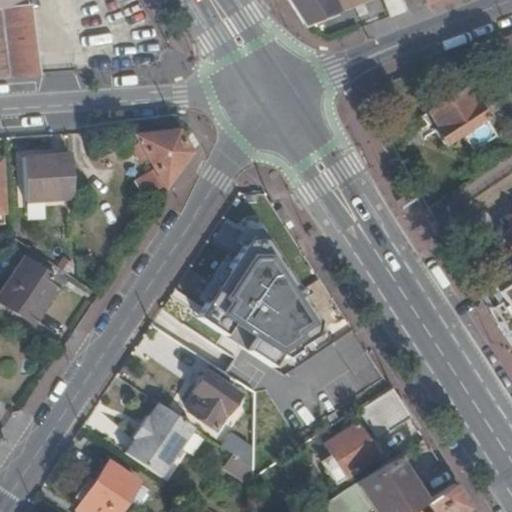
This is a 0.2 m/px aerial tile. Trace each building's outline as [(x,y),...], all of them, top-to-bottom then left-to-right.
[(289,0),(307,28),(341,16),(339,12),(370,0),(289,0)] [(385,0),(392,18),(409,12),(404,0),(385,0)] [(26,7),(0,9),(9,79),(36,77),(26,7)] [(0,7),(0,79),(9,79),(0,9),(0,7)] [(500,39),(511,60),(511,37),(511,35),(500,39)] [(457,110),(469,129),(461,134),(473,151),(497,135),(486,118),(488,117),(467,85),(431,108),(432,111),(443,104),(451,115),(457,110)] [(428,122),(444,145),(461,134),(469,129),(457,110),(451,115),(443,104),(432,111),(431,108),(419,116),(424,124),(428,122)] [(488,117),(486,118),(497,135),(499,134),(488,117)] [(165,184),(191,149),(200,143),(191,129),(183,134),(179,128),(135,132),(156,167),(139,175),(148,192),(165,184)] [(22,153),(24,199),(76,196),(72,149),(22,153)] [(511,253),(511,252),(511,214),(506,219),(511,228),(511,229),(501,237),(511,253)] [(249,240),(206,308),(250,337),(243,348),(276,367),(283,355),(327,326),(270,237),(249,240)] [(0,299),(33,323),(58,284),(24,260),(0,296),(0,299)] [(511,278),(491,292),(500,305),(488,311),(511,348),(511,278)] [(241,393),(209,371),(207,375),(200,385),(196,391),(201,394),(190,410),(218,429),(241,393)] [(361,408),(378,435),(411,413),(394,386),(361,408)] [(131,433),(133,435),(122,450),(161,476),(195,426),(157,399),(147,414),(144,413),(131,433)] [(323,458),(337,481),(378,455),(357,420),(325,441),(332,452),(323,458)] [(399,455),(356,482),(372,508),(374,511),(409,511),(423,503),(413,487),(418,484),(399,455)] [(120,511),(140,481),(111,461),(80,508),(86,511),(120,511)] [(365,511),(372,508),(356,482),(309,511),(365,511)] [(455,482),(409,511),(467,511),(472,509),(455,482)]
